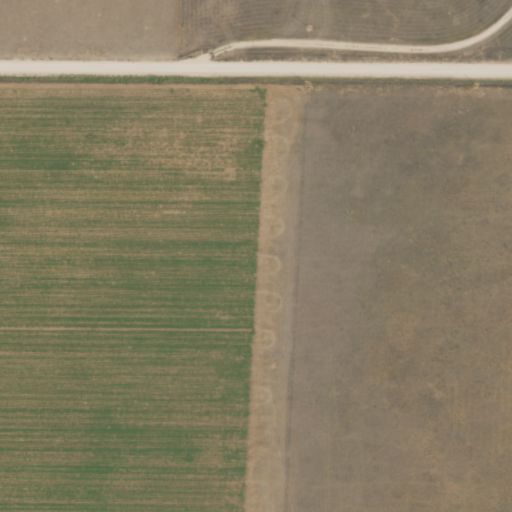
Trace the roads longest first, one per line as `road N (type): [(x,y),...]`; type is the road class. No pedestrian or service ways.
road 1 (residential): [(0,63),(511,67)]
road 2 (residential): [(202,65),(207,13),(511,25)]
